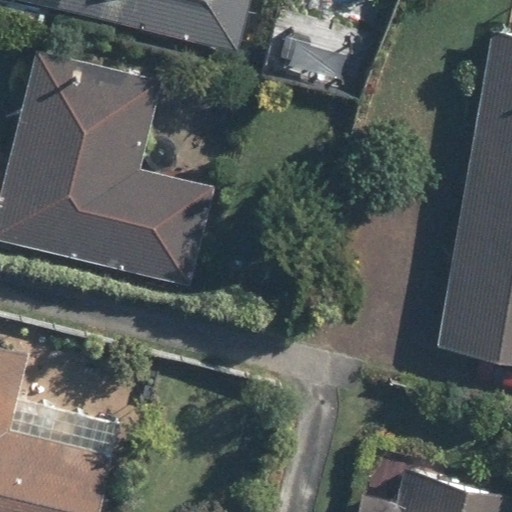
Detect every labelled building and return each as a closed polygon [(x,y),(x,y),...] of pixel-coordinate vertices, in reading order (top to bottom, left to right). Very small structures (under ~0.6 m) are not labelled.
[(244,0),(22,0),(234,47),(244,0)] [(511,354),(511,31),(485,27),(431,341),(511,354)] [(26,39),(5,135),(0,133),(0,243),(189,285),(211,180),(137,163),(157,68),(26,39)] [(0,511),(92,511),(115,415),(15,392),(25,347),(0,341),(0,511)] [(511,511),(511,486),(396,458),(387,494),(351,486),(344,511),(511,511)]
